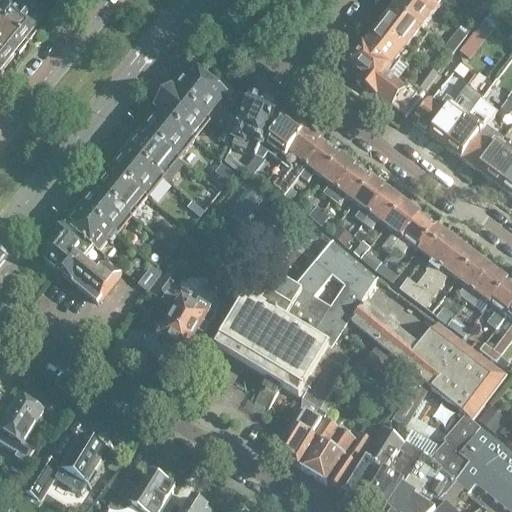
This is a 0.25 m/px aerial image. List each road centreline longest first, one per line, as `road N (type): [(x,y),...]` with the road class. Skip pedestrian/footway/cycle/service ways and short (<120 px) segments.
road 1 (residential): [(320,511),(0,315)]
road 2 (secondary): [(0,242),(201,0)]
road 3 (residential): [(288,74),(511,243)]
road 4 (secondary): [(114,0),(0,146)]
